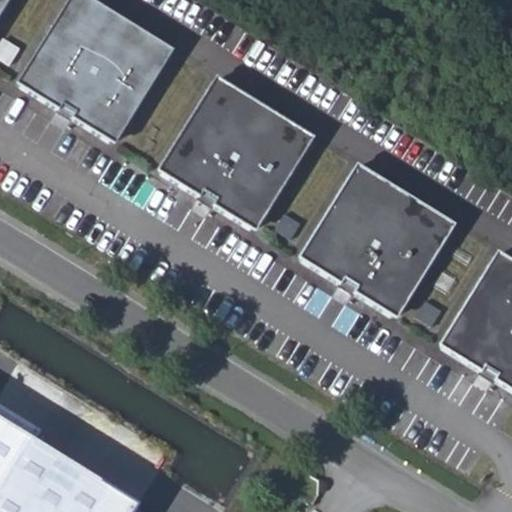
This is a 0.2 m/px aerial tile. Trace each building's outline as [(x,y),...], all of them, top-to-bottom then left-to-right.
[(0,0),(0,14),(8,0),(0,0)] [(67,0),(16,83),(18,90),(56,114),(60,108),(73,117),(69,122),(107,146),(115,144),(168,58),(167,51),(85,0),(67,0)] [(217,82),(210,83),(156,170),(158,177),(197,201),(200,196),(213,204),(209,209),(248,233),(255,232),(309,145),(308,138),(217,82)] [(360,171),(353,172),(299,259),(300,266),(339,290),(343,285),(355,293),(352,298),(391,322),(398,320),(452,233),(450,226),(360,171)] [(213,204),(200,196),(197,201),(209,209),(213,204)] [(511,265),(502,259),(495,261),(441,347),(443,355),(481,379),(484,374),(498,382),(495,387),(511,397),(511,265)] [(343,285),(339,290),(352,298),(355,293),(343,285)] [(498,382),(484,374),(481,379),(495,387),(498,382)] [(0,511),(122,511),(132,498),(0,415),(0,511)]
